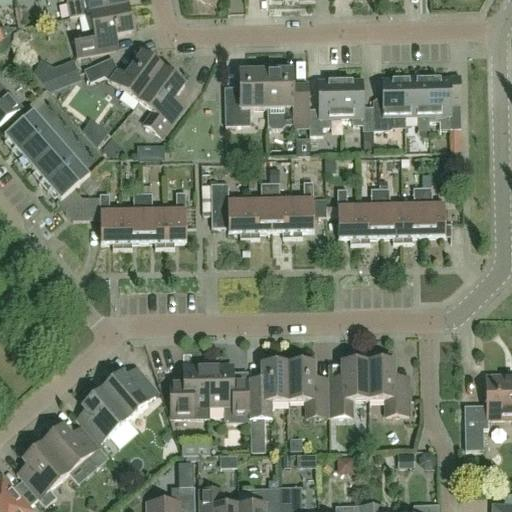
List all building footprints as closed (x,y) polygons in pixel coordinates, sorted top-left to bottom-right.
[(65,0),(70,22),(90,18),(127,11),(124,0),(65,0)] [(127,11),(90,18),(93,35),(73,39),(77,61),(110,55),(107,42),(132,37),(127,11)] [(138,107),(163,73),(142,58),(125,80),(117,75),(112,62),(84,74),(89,87),(104,81),(138,107)] [(40,64),(34,76),(42,86),(77,73),(73,64),(54,72),(40,64)] [(184,89),(163,73),(138,107),(152,117),(143,129),(162,142),(185,111),(174,103),(184,89)] [(292,75),(265,76),(266,113),(266,130),(267,130),(271,134),(281,134),(285,130),(309,129),(309,141),(308,114),(308,90),(292,91),(292,75)] [(240,97),(224,98),(225,131),(250,130),(249,114),(266,113),(265,76),(239,76),(240,97)] [(449,84),(427,84),(428,127),(439,127),(439,134),(449,134),(449,157),(461,157),(460,134),(460,110),(460,83),(449,83),(449,84)] [(428,127),(427,84),(403,85),(404,121),(417,120),(417,135),(417,140),(420,143),(429,143),(429,134),(428,127)] [(404,121),(403,85),(381,85),(382,111),(372,112),(373,136),(383,135),(387,135),(391,134),(394,130),(393,121),(404,121)] [(340,122),(339,86),(317,87),(318,114),(308,114),(309,141),(322,140),(322,132),(328,132),(330,130),(330,122),(340,122)] [(373,136),(372,112),(362,112),(361,86),(339,86),(340,122),(351,122),(351,127),(352,131),(362,131),(362,136),(373,136)] [(0,130),(21,113),(0,88),(0,130)] [(15,160),(47,131),(33,115),(4,141),(14,152),(11,155),(15,160)] [(85,123),(74,136),(93,152),(104,140),(85,123)] [(61,148),(47,131),(15,160),(19,165),(22,162),(32,173),(61,148)] [(75,164),(61,148),(32,173),(41,184),(38,187),(43,192),(75,164)] [(89,180),(75,164),(43,192),(47,197),(50,194),(59,204),(60,206),(74,194),(89,180)] [(303,204),(291,204),(292,243),(302,243),(302,237),(314,236),(312,187),(303,187),(303,204)] [(270,237),(269,188),(260,188),(260,205),(249,205),(249,244),(259,244),(259,238),(270,237)] [(292,243),(291,204),(279,204),(279,188),(269,188),(270,237),(282,237),(282,243),(292,243)] [(210,189),(210,190),(202,190),(203,220),(211,220),(211,233),(227,233),(228,238),(239,238),(240,244),(249,244),(249,205),(228,206),(228,189),(210,189)] [(422,193),(423,242),(449,242),(450,248),(451,247),(451,229),(444,229),(444,209),(432,209),(431,192),(422,193)] [(370,210),(359,211),(359,250),(369,249),(369,243),(381,243),(380,193),(370,194),(370,210)] [(402,249),(401,210),(389,210),(389,193),(380,193),(381,243),(392,243),(392,249),(402,249)] [(423,242),(422,193),(412,193),(413,209),(401,210),(402,249),(412,248),(412,242),(423,242)] [(59,204),(56,207),(65,217),(81,203),(74,194),(60,206),(59,204)] [(359,250),(359,211),(347,211),(346,194),(337,194),(338,244),(349,244),(350,250),(359,250)] [(164,214),(164,253),(174,253),(174,247),(186,247),(185,197),(175,198),(176,214),(164,214)] [(133,215),(121,215),(122,254),(132,254),(132,248),(143,248),(142,198),(133,198),(133,215)] [(164,253),(164,214),(152,215),(152,198),(142,198),(143,248),(154,248),(154,254),(164,253)] [(99,202),(87,203),(88,225),(100,225),(100,248),(112,248),(112,254),(122,254),(121,215),(109,216),(109,199),(99,199),(99,202)] [(87,203),(81,203),(65,217),(72,225),(88,225),(87,203)] [(393,366),(367,367),(368,405),(384,404),(385,421),(408,420),(408,382),(394,382),(393,366)] [(368,405),(367,367),(341,367),(341,383),(328,383),(328,422),(351,422),(351,405),(368,405)] [(262,393),(248,393),(249,424),(271,423),(271,407),(288,406),(287,368),(261,369),(262,393)] [(328,422),(328,383),(314,384),(314,368),(287,368),(288,406),(305,406),(306,423),(328,422)] [(208,411),(207,370),(183,371),(183,383),(169,383),(170,416),(173,424),(193,423),(193,411),(208,411)] [(249,424),(248,393),(247,393),(247,395),(232,396),(232,370),(207,370),(208,411),(223,411),(223,425),(227,428),(249,427),(249,424)] [(101,394),(127,424),(155,401),(155,395),(136,372),(125,382),(121,377),(101,394)] [(486,410),(463,411),(464,456),(483,455),(483,434),(487,434),(487,424),(511,423),(511,380),(485,381),(486,410)] [(82,411),(86,415),(75,425),(81,432),(97,450),(127,424),(101,394),(82,411)] [(71,441),(62,431),(42,448),(68,478),(87,462),(97,473),(108,463),(97,450),(81,432),(71,441)] [(265,457),(265,445),(249,445),(249,457),(265,457)] [(181,460),(209,460),(209,447),(181,447),(181,460)] [(22,465),(27,471),(17,480),(22,485),(37,504),(44,511),(56,502),(49,495),(68,478),(42,448),(22,465)] [(300,511),(300,492),(282,492),(281,466),(285,466),(285,459),(276,459),(277,485),(277,493),(277,511),(300,511)] [(334,460),(329,486),(343,489),(348,463),(334,460)] [(2,480),(0,481),(0,511),(28,511),(37,504),(22,485),(13,493),(2,480)] [(254,510),(238,511),(237,511),(277,511),(277,493),(277,485),(268,485),(268,494),(253,494),(254,510)] [(171,507),(147,508),(146,511),(193,511),(193,492),(170,493),(171,507)] [(222,505),(222,495),(198,495),(198,511),(237,511),(238,511),(238,504),(222,505)] [(503,509),(511,508),(511,500),(504,500),(503,509)] [(367,503),(358,503),(358,511),(357,511),(383,511),(367,511),(367,503)]
